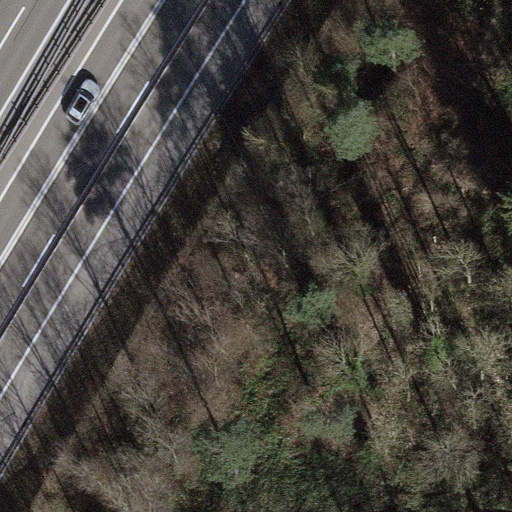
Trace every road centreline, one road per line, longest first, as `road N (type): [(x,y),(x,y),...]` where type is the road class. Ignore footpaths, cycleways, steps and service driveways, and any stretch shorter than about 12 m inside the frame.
road 1 (motorway): [(0,332),(205,0)]
road 2 (motorway): [(0,241),(146,0)]
